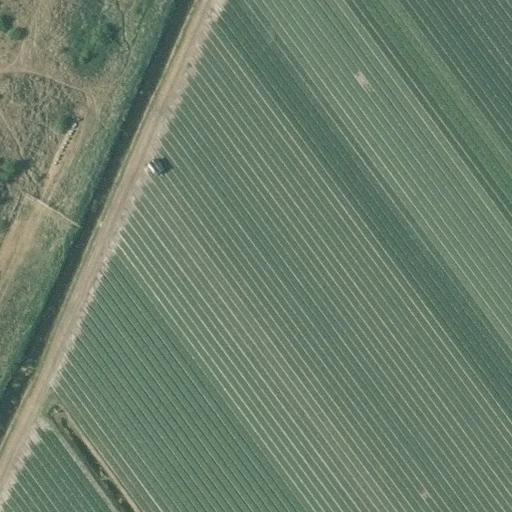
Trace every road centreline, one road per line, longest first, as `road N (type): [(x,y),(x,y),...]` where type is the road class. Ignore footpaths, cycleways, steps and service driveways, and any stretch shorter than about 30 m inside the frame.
road 1 (track): [(0,473),(207,0)]
road 2 (track): [(74,139),(0,298)]
